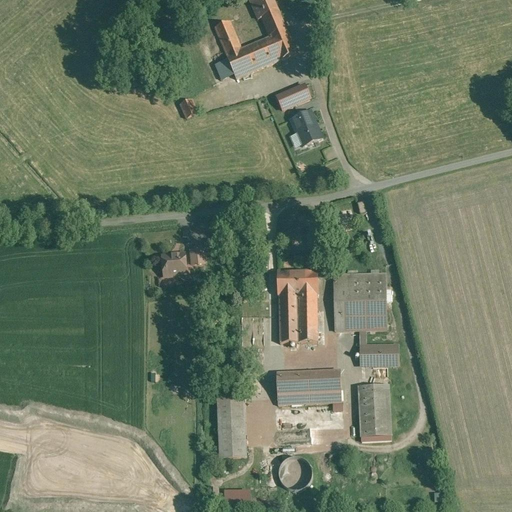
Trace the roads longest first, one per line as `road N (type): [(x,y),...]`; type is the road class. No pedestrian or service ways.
road 1 (unclassified): [(0,224),(269,205),(511,156)]
road 2 (unknown): [(371,26),(511,9)]
